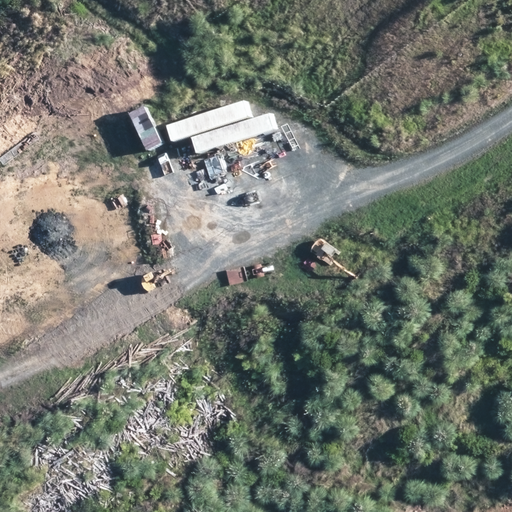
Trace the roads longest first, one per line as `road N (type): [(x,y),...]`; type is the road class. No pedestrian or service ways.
road 1 (track): [(0,370),(338,205)]
road 2 (unclassified): [(511,118),(338,205)]
